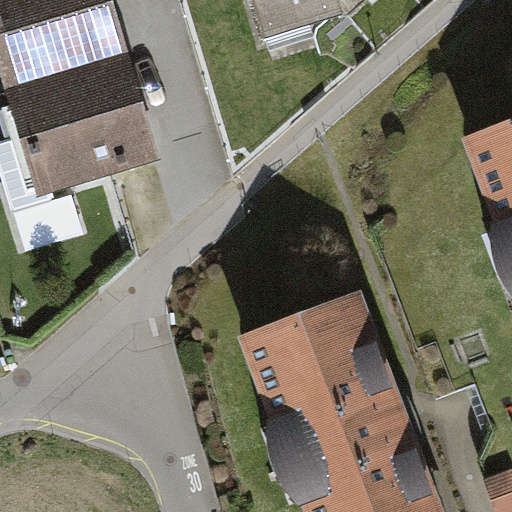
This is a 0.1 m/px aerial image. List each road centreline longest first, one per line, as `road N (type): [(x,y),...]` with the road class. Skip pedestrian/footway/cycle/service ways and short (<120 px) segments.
road 1 (residential): [(127,305),(188,511)]
road 2 (residential): [(127,305),(0,412)]
